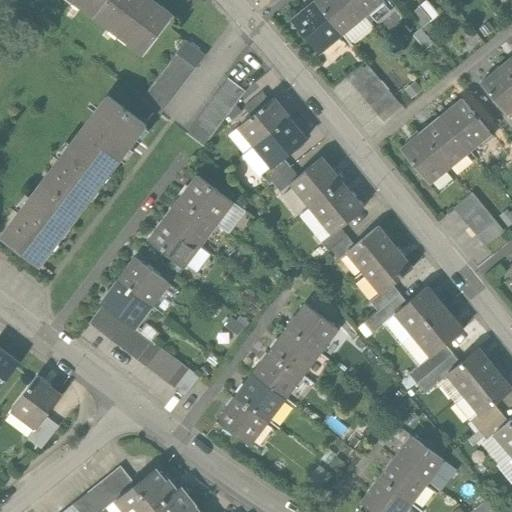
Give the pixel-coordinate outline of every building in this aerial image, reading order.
[(111,0),(67,0),(95,21),(111,0)] [(172,16),(150,0),(111,0),(95,21),(142,56),(172,16)] [(345,0),(317,0),(313,3),(341,37),(362,19),(345,0)] [(380,0),(345,0),(362,19),(383,2),(380,0)] [(320,54),(341,37),(313,3),(293,21),(320,54)] [(411,15),(422,29),(429,23),(431,22),(419,8),(411,15)] [(422,29),(421,30),(432,43),(435,46),(443,40),(429,23),(422,29)] [(494,30),(488,23),(480,29),(486,37),(494,30)] [(414,35),(425,49),(432,43),(421,30),(414,35)] [(204,56),(185,41),(141,101),(160,115),(204,56)] [(511,58),(500,69),(511,83),(511,58)] [(347,78),(387,126),(405,110),(365,62),(347,78)] [(507,117),(511,112),(511,83),(500,69),(480,85),(507,117)] [(246,93),(228,79),(187,134),(204,147),(246,93)] [(421,91),(414,83),(404,91),(411,99),(421,91)] [(238,129),(253,147),(289,117),(274,100),(238,129)] [(461,100),(441,117),(471,153),(491,136),(461,100)] [(105,101),(70,147),(108,176),(143,130),(105,101)] [(306,139),(289,117),(253,147),(270,168),(282,158),(306,139)] [(441,117),(421,133),(450,170),(471,153),(441,117)] [(430,186),(450,170),(421,133),(400,150),(430,186)] [(70,147),(34,194),(73,223),(108,176),(70,147)] [(269,185),(272,183),(290,168),(282,158),(270,168),(261,176),(269,185)] [(290,184),(309,207),(340,181),(321,158),(298,177),(290,184)] [(298,177),(290,168),(272,183),(279,192),(290,184),(298,177)] [(198,176),(182,197),(217,224),(233,203),(198,176)] [(362,207),(340,181),(309,207),(330,233),(339,226),(362,207)] [(471,193),(453,209),(485,247),(504,231),(471,193)] [(0,240),(37,269),(73,223),(34,194),(0,238),(0,240)] [(201,244),(217,224),(182,197),(166,218),(201,244)] [(506,211),(499,217),(508,228),(511,224),(511,211),(509,214),(506,211)] [(185,265),(201,244),(166,218),(150,239),(185,265)] [(320,242),(327,252),(346,236),(339,226),(330,233),(320,242)] [(347,253),(364,273),(395,247),(378,227),(355,246),(347,253)] [(355,246),(346,236),(327,252),(336,262),(347,253),(355,246)] [(412,268),(395,247),(364,273),(381,294),(391,285),(412,268)] [(137,261),(120,284),(151,308),(168,285),(137,261)] [(134,330),(151,308),(120,284),(103,306),(134,330)] [(370,303),(377,312),(399,294),(391,285),(381,294),(370,303)] [(394,314),(411,335),(444,308),(427,287),(406,304),(394,314)] [(406,304),(399,294),(377,312),(364,323),(371,333),(394,314),(406,304)] [(306,305),(289,328),(321,353),(338,330),(306,305)] [(140,334),(134,330),(103,306),(89,324),(186,398),(199,380),(151,343),(140,334)] [(462,329),(444,308),(411,335),(429,356),(444,344),(462,329)] [(146,325),(140,334),(151,343),(158,334),(146,325)] [(289,328),(271,351),(303,376),(321,353),(289,328)] [(424,393),(446,376),(460,364),(444,344),(429,356),(408,373),(424,393)] [(0,388),(18,364),(0,350),(0,388)] [(446,376),(461,395),(493,369),(477,350),(460,364),(446,376)] [(271,351),(254,374),(286,399),(303,376),(271,351)] [(509,388),(493,369),(461,395),(477,415),(492,403),(509,388)] [(254,374),(236,397),(268,421),(286,399),(254,374)] [(35,378),(10,414),(33,431),(37,426),(39,427),(46,418),(61,397),(35,378)] [(250,444),(268,421),(236,397),(218,420),(250,444)] [(486,441),(494,435),(508,423),(492,403),(477,415),(469,421),(486,441)] [(58,427),(46,418),(39,427),(37,426),(33,431),(30,436),(44,446),(58,427)] [(494,435),(510,454),(511,452),(511,420),(508,423),(494,435)] [(412,437),(396,458),(428,483),(444,461),(412,437)] [(396,458),(379,480),(412,505),(428,483),(396,458)] [(102,511),(112,504),(135,486),(121,468),(65,511),(102,511)] [(126,511),(130,509),(132,511),(150,511),(174,493),(155,470),(135,486),(112,504),(118,511),(126,511)] [(376,511),(406,511),(412,505),(379,480),(363,502),(376,511)] [(150,511),(190,511),(194,509),(178,490),(174,493),(150,511)] [(502,511),(491,497),(472,511),(502,511)]
